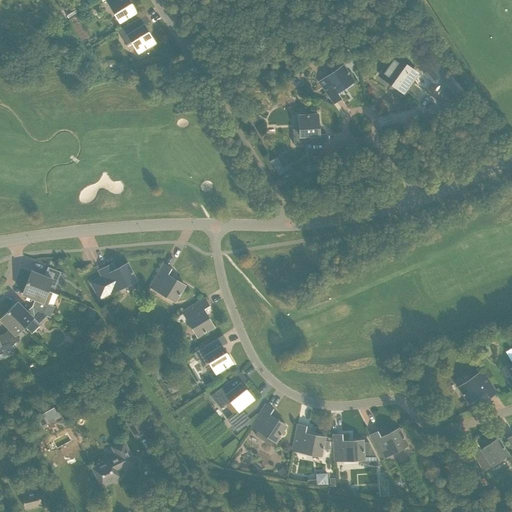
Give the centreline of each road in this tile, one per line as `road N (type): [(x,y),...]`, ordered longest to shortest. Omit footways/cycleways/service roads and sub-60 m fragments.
road 1 (residential): [(212,225),(245,346),(265,375),(299,398),(337,406),(400,402),(430,430),(511,409)]
road 2 (residential): [(289,223),(154,0)]
road 3 (unclassified): [(15,238),(212,225)]
road 4 (unclassified): [(289,223),(415,201)]
